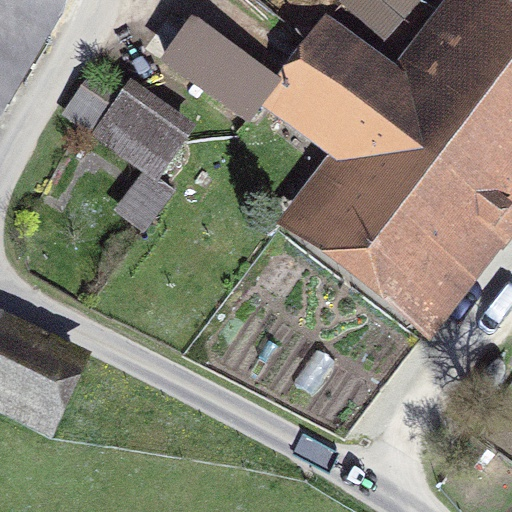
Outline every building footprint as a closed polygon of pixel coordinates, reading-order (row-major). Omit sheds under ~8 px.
[(0,0),(0,62),(36,1),(34,0),(0,0)] [(420,308),(511,186),(511,0),(490,0),(410,105),(324,38),(274,102),(362,171),(316,230),(420,308)] [(124,100),(96,143),(157,184),(186,142),(124,100)] [(124,234),(151,254),(176,221),(149,201),(124,234)] [(63,370),(8,344),(0,359),(0,393),(42,414),(63,370)]
